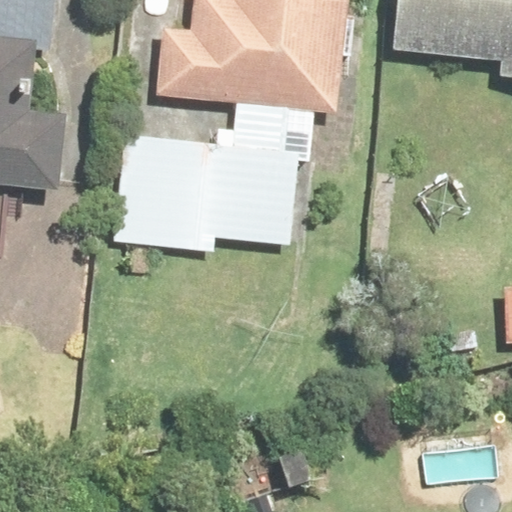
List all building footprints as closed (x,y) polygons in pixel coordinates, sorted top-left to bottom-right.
[(155,0),(150,37),(97,30),(83,131),(191,146),(192,142),(266,153),(288,0),(155,0)] [(511,0),(335,0),(322,91),(511,120),(511,0)] [(238,185),(239,181),(243,152),(166,146),(163,173),(53,177),(53,283),(222,292),(225,236),(238,185)] [(0,204),(13,190),(0,178),(0,204)] [(511,321),(431,318),(428,381),(511,384),(511,321)]
